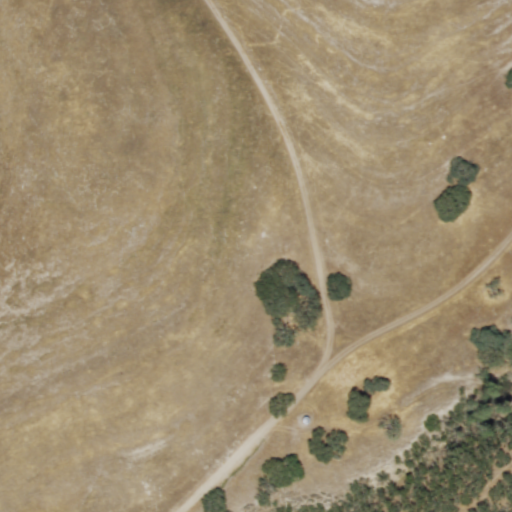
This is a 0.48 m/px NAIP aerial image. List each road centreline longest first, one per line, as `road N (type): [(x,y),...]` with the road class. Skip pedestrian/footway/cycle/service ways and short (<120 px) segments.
road 1 (residential): [(511,232),(435,302),(338,351),(176,511)]
road 2 (track): [(338,351),(285,146),(256,79),(206,0)]
